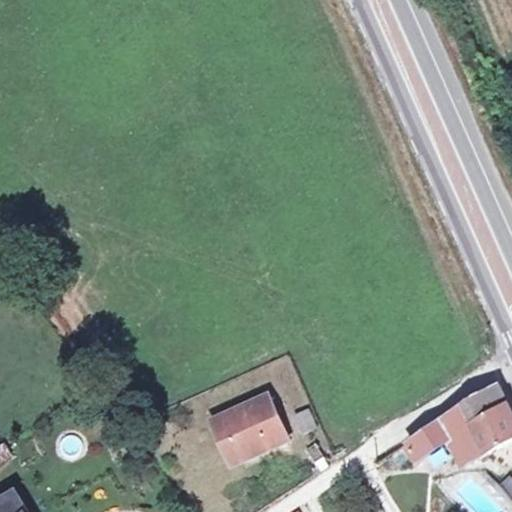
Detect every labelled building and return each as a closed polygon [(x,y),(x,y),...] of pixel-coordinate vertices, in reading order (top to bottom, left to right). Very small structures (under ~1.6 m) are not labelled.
[(500,379),(465,402),(476,422),(510,401),(500,379)] [(205,422),(225,472),(282,450),(263,399),(205,422)] [(511,434),(511,405),(510,401),(476,422),(490,448),(511,434)] [(467,462),(490,448),(476,422),(465,402),(444,416),(454,435),(467,462)] [(292,420),(300,440),(312,436),(305,416),(292,420)] [(454,435),(444,416),(410,435),(420,455),(454,435)] [(0,503),(0,511),(31,511),(20,493),(0,503)]
